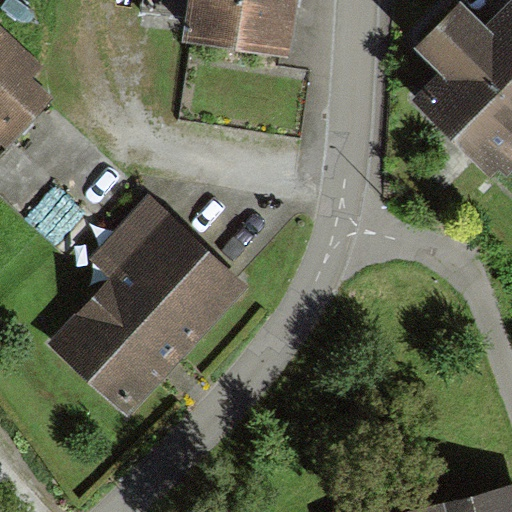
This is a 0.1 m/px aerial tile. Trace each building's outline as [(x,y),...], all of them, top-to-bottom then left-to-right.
[(188,0),(180,54),(288,71),(299,0),(188,0)] [(416,114),(487,185),(495,176),(506,187),(511,181),(511,9),(484,37),(465,17),(419,63),(443,87),(416,114)] [(0,54),(0,133),(39,90),(0,54)] [(125,258),(47,346),(125,415),(246,281),(147,193),(104,240),(125,258)] [(511,511),(511,469),(350,511),(511,511)]
